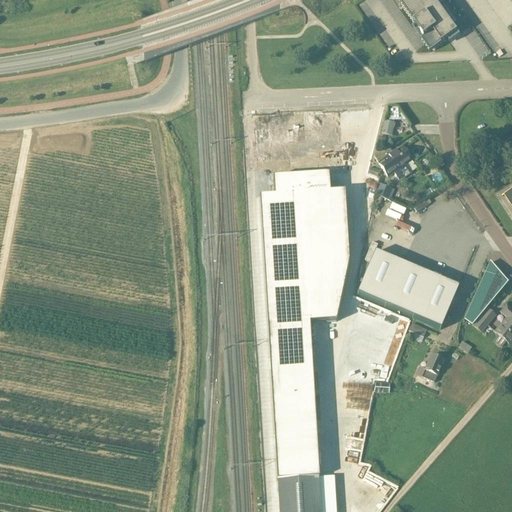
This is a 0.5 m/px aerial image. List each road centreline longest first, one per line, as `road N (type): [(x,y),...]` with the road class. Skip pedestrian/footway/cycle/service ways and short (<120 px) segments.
road 1 (tertiary): [(0,71),(143,43),(263,0)]
road 2 (tertiary): [(239,0),(93,46),(0,62)]
road 3 (unclassified): [(511,260),(450,163),(440,93)]
road 4 (unclassified): [(255,101),(440,93)]
